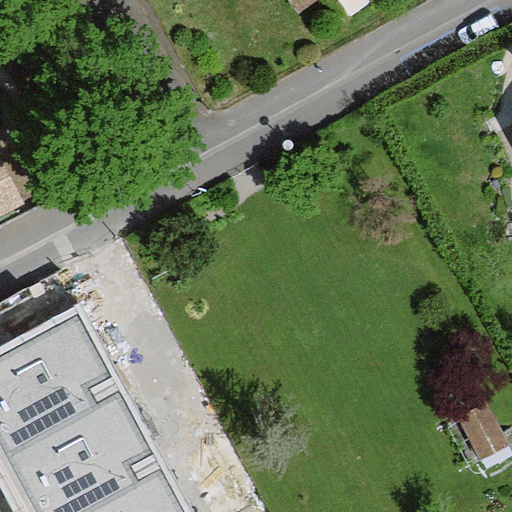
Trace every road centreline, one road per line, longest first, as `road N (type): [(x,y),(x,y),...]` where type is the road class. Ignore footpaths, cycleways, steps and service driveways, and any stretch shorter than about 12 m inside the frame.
road 1 (residential): [(233,139),(493,0)]
road 2 (residential): [(0,265),(233,139)]
road 3 (residential): [(54,0),(233,139)]
